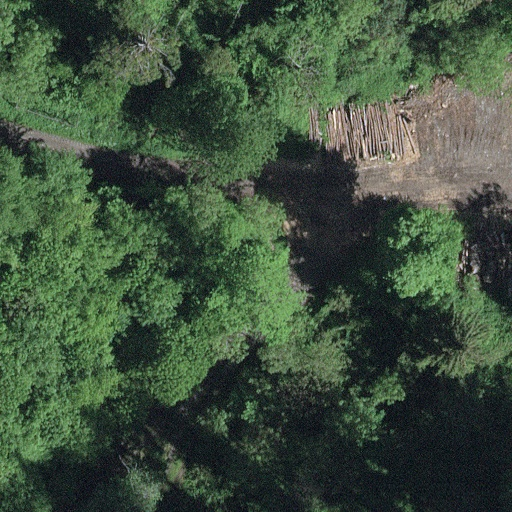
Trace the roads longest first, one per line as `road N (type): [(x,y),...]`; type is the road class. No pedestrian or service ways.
road 1 (track): [(73,511),(219,360),(291,252),(326,173)]
road 2 (track): [(326,173),(136,161),(0,129)]
road 3 (track): [(326,173),(511,189)]
road 4 (track): [(219,360),(173,511)]
